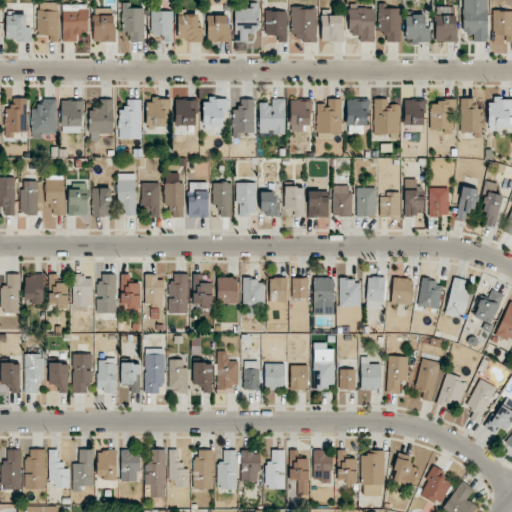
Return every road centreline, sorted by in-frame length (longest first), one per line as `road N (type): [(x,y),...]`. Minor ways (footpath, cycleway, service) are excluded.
road 1 (residential): [(0,422),(386,422),(452,441),(511,486)]
road 2 (residential): [(0,247),(447,247),(511,267)]
road 3 (residential): [(511,70),(0,68)]
